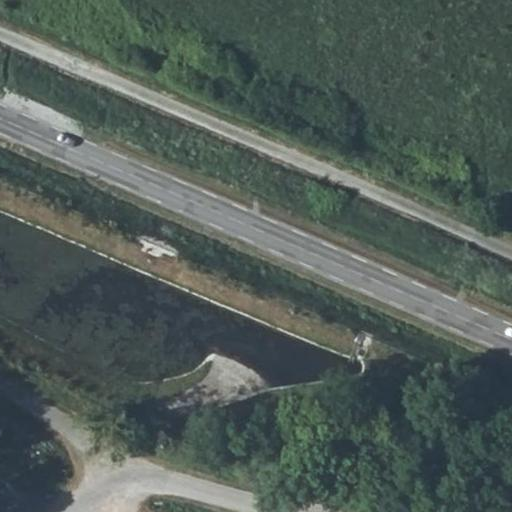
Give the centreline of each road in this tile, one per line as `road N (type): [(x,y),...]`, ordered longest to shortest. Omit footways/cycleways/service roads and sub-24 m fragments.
road 1 (tertiary): [(0,117),(511,338)]
road 2 (unclassified): [(123,484),(0,388)]
